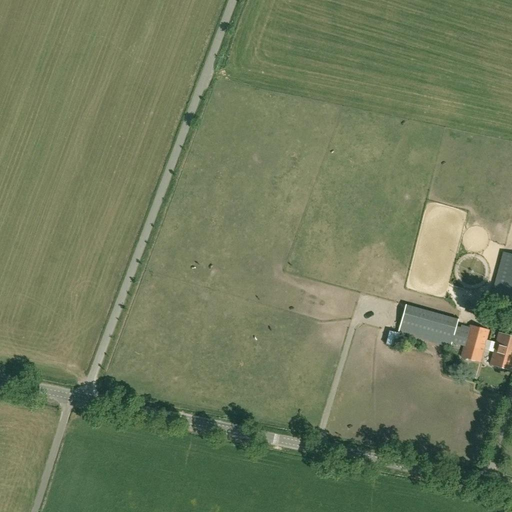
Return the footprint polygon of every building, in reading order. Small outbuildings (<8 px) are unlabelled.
[(511,254),(503,252),(491,296),(511,301),(511,254)] [(483,318),(485,308),(467,303),(464,313),(483,318)] [(489,330),(469,325),(469,327),(461,325),(460,327),(456,326),(458,319),(406,305),(398,332),(450,347),(451,342),(464,345),(461,356),(480,361),(489,330)] [(501,350),(511,353),(511,336),(499,333),(496,341),(503,343),(501,350)] [(490,364),(496,366),(498,369),(504,370),(507,369),(511,370),(511,353),(501,350),(503,343),(496,341),(490,364)]
